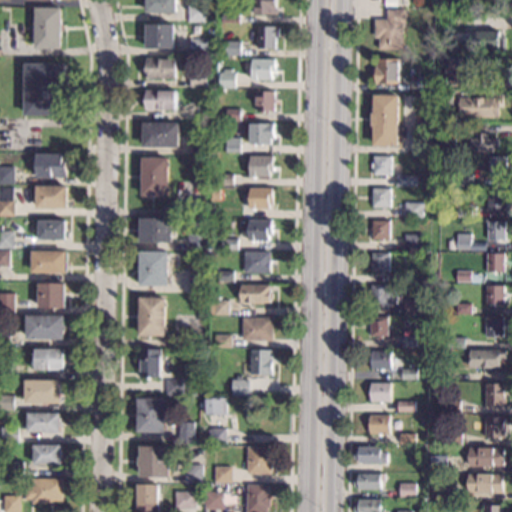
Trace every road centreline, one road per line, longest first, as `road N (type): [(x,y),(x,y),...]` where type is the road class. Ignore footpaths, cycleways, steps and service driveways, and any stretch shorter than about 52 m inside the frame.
road 1 (residential): [(102,511),(108,49),(97,0)]
road 2 (tertiary): [(333,511),(342,0)]
road 3 (tertiary): [(316,0),(309,511)]
